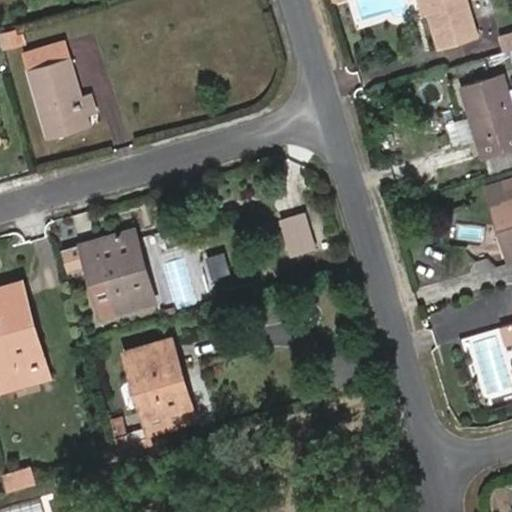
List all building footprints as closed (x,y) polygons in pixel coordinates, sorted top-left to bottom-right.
[(419,0),(422,9),(429,8),(426,0),(419,0)] [(426,0),(429,8),(441,48),(480,37),(469,0),(426,0)] [(0,32),(5,50),(30,44),(26,26),(0,32)] [(511,46),(511,28),(503,31),(507,48),(511,46)] [(67,38),(26,49),(31,67),(73,55),(67,38)] [(83,94),(73,55),(31,67),(50,136),(90,124),(88,115),(83,94)] [(511,145),(511,91),(506,71),(463,84),(484,154),(511,145)] [(88,115),(100,112),(94,91),(83,94),(88,115)] [(457,141),(475,138),(472,117),(454,120),(457,141)] [(511,175),(501,178),(504,191),(511,188),(511,175)] [(511,188),(504,191),(491,194),(501,228),(510,226),(511,234),(511,188)] [(306,213),(282,219),(289,244),(314,237),(306,213)] [(148,263),(138,226),(131,228),(141,265),(148,263)] [(501,228),(509,260),(511,259),(511,234),(510,226),(501,228)] [(141,265),(131,228),(81,242),(92,280),(107,276),(117,313),(159,301),(148,263),(141,265)] [(317,248),(314,237),(289,244),(291,254),(317,248)] [(228,248),(210,255),(221,284),(239,277),(228,248)] [(102,317),(117,313),(107,276),(92,280),(102,317)] [(41,335),(24,279),(0,285),(0,371),(40,361),(33,337),(41,335)] [(511,320),(503,323),(508,341),(511,339),(511,320)] [(0,371),(0,373),(4,388),(52,375),(41,335),(33,337),(40,361),(0,371)] [(192,419),(177,368),(183,367),(174,335),(125,350),(150,432),(192,419)] [(192,419),(198,418),(183,367),(177,368),(192,419)] [(12,493),(39,485),(36,471),(7,478),(12,493)] [(0,511),(54,511),(50,495),(0,508),(0,511)]
